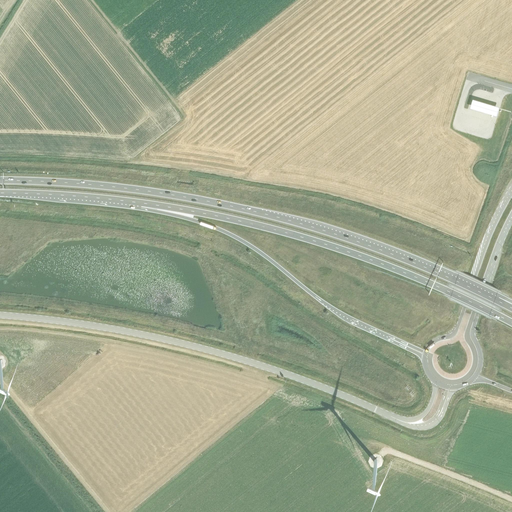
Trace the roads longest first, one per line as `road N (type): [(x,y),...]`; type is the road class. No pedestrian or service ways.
road 1 (trunk): [(497,300),(401,257),(261,213),(154,191),(0,180)]
road 2 (tertiary): [(0,315),(123,331),(233,357),(405,422)]
road 3 (trunk): [(140,203),(371,259),(511,322)]
road 4 (trunk): [(140,203),(242,241),(323,303),(409,345)]
road 5 (primary): [(511,190),(454,332),(426,353)]
road 6 (trunk): [(0,193),(140,203)]
road 7 (track): [(511,499),(382,448)]
